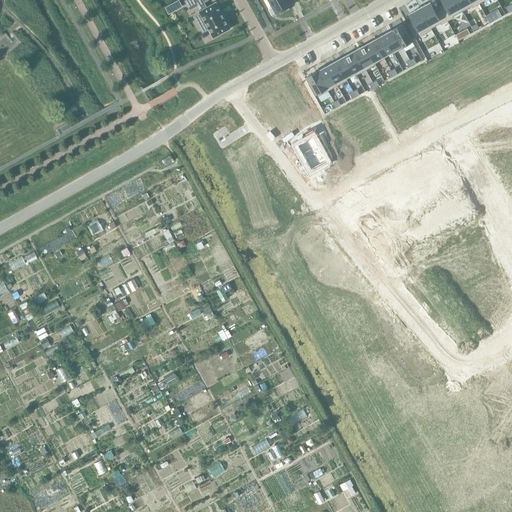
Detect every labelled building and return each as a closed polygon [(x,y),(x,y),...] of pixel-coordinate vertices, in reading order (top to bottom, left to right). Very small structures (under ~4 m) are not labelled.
[(179,0),(178,0),(173,3),(177,10),(183,7),(179,0)] [(207,0),(187,0),(185,1),(190,10),(198,5),(201,11),(200,11),(199,12),(199,13),(200,13),(209,29),(213,37),(213,38),(214,38),(214,37),(230,29),(231,29),(230,28),(216,3),(217,3),(216,2),(215,3),(206,8),(204,2),(208,0),(207,0)] [(270,1),(273,6),(272,6),(276,14),(291,6),(287,0),(268,0),(269,1),(270,1)] [(456,0),(442,0),(446,6),(441,9),(447,21),(454,18),(453,17),(463,11),(461,9),(456,0)] [(473,7),(479,4),(476,0),(456,0),(461,9),(463,11),(472,6),(473,7)] [(421,8),(420,8),(432,30),(431,29),(441,23),(441,25),(447,21),(441,9),(435,12),(430,3),(425,5),(421,7),(421,8)] [(418,9),(415,11),(414,11),(409,14),(415,24),(409,27),(415,39),(432,30),(420,8),(419,9),(418,9)] [(403,24),(394,29),(403,46),(402,46),(404,48),(405,51),(414,46),(412,41),(403,24)] [(384,35),(395,53),(404,48),(402,46),(403,46),(394,29),(393,30),(384,35)] [(470,34),(467,29),(456,35),(458,41),(470,34)] [(375,40),(384,56),(392,52),(393,54),(394,53),(395,53),(384,35),(375,40)] [(375,40),(374,40),(365,45),(376,64),(385,59),(383,56),(384,56),(375,40)] [(376,64),(365,45),(356,50),(367,70),(376,65),(375,64),(376,64)] [(504,48),(488,57),(499,77),(510,71),(505,61),(510,58),(504,48)] [(347,55),(357,75),(366,70),(367,70),(356,50),(347,55)] [(357,75),(347,55),(346,56),(337,61),(347,79),(355,75),(356,76),(357,75)] [(488,57),(473,66),(478,76),(483,73),(489,83),(499,77),(488,57)] [(328,66),(338,85),(347,80),(347,79),(337,61),(336,61),(328,66)] [(329,91),(338,86),(338,85),(328,66),(327,66),(318,71),(329,91)] [(473,66),(457,75),(468,94),(478,89),(473,79),(478,76),(473,66)] [(318,71),(317,72),(307,77),(318,97),(329,91),(318,71)] [(457,75),(441,83),(447,93),(452,90),(457,100),(468,94),(457,75)] [(289,82),(275,90),(279,97),(277,98),(281,104),(283,103),(286,110),(297,104),(300,109),(312,102),(303,85),(293,90),(289,82)] [(437,84),(426,90),(436,107),(447,102),(437,84)] [(426,90),(417,95),(426,113),(436,107),(426,90)] [(417,95),(407,100),(417,118),(426,113),(417,95)] [(407,100),(398,105),(408,123),(417,118),(407,100)] [(398,105),(387,111),(397,129),(408,123),(398,105)] [(379,116),(368,121),(378,139),(389,133),(379,116)] [(368,121),(359,127),(369,144),(378,139),(368,121)] [(315,127),(303,134),(307,140),(298,145),(311,170),(326,161),(313,138),(319,134),(315,127)] [(359,127),(349,132),(359,150),(369,144),(359,127)] [(499,127),(488,133),(498,151),(511,143),(508,136),(504,138),(499,127)] [(349,132),(339,138),(349,155),(359,150),(349,132)] [(488,133),(476,140),(480,147),(482,146),(488,157),(498,151),(488,133)] [(424,167),(409,175),(413,182),(446,164),(440,154),(434,158),(433,155),(426,159),(427,162),(423,164),(424,167)] [(446,164),(413,182),(413,183),(426,176),(434,191),(450,182),(447,176),(451,174),(446,164)] [(358,203),(348,208),(351,213),(350,213),(354,218),(354,219),(356,222),(358,221),(358,222),(364,218),(366,221),(374,216),(372,214),(380,209),(376,201),(389,193),(382,181),(356,195),(360,200),(358,201),(358,203)] [(450,182),(434,191),(443,206),(463,195),(457,185),(453,188),(450,182)] [(463,195),(443,206),(452,222),(467,213),(464,208),(468,205),(463,195)] [(143,211),(121,223),(127,235),(136,230),(132,222),(136,220),(139,226),(149,221),(143,211)] [(467,213),(452,222),(460,238),(480,227),(475,217),(470,219),(467,213)] [(380,233),(372,237),(381,252),(403,240),(398,231),(403,228),(397,216),(379,226),(377,227),(380,232),(380,233)] [(480,227),(460,238),(469,253),(485,245),(481,239),(486,237),(480,227)] [(167,237),(171,244),(176,241),(173,234),(167,237)] [(159,237),(146,244),(150,251),(163,244),(159,237)] [(485,245),(469,253),(477,269),(497,258),(492,248),(488,250),(485,245)] [(205,246),(199,249),(203,255),(209,251),(205,246)] [(415,248),(391,262),(395,268),(397,267),(401,275),(421,264),(417,256),(419,255),(415,248)] [(131,252),(124,255),(127,261),(134,258),(131,252)] [(83,264),(90,263),(88,254),(81,255),(83,264)] [(497,258),(477,269),(486,285),(502,276),(499,270),(503,268),(497,258)] [(424,285),(416,289),(424,304),(446,292),(441,283),(446,280),(439,268),(422,278),(425,283),(423,284),(424,285)] [(494,300),(482,307),(511,290),(511,284),(509,279),(505,282),(502,276),(486,285),(494,300)] [(140,285),(132,286),(134,296),(142,294),(140,285)] [(511,290),(482,307),(486,315),(501,306),(502,309),(507,306),(508,309),(511,306),(511,290)] [(41,311),(52,303),(49,300),(39,307),(41,311)] [(156,321),(147,326),(149,331),(158,327),(156,321)] [(41,323),(34,327),(37,333),(44,329),(41,323)] [(208,329),(213,339),(225,334),(220,324),(208,329)] [(41,338),(45,342),(51,337),(47,333),(41,338)] [(129,358),(140,352),(137,346),(126,351),(129,358)] [(65,385),(70,383),(64,369),(59,371),(65,385)] [(124,381),(137,375),(134,370),(122,377),(124,381)] [(141,383),(131,389),(135,396),(145,391),(141,383)] [(269,386),(264,389),(268,397),(273,395),(269,386)] [(207,412),(214,410),(212,402),(205,404),(207,412)] [(82,403),(76,406),(78,411),(85,408),(82,403)] [(150,419),(160,414),(157,408),(156,409),(153,403),(144,408),(150,419)] [(94,468),(99,475),(108,469),(103,462),(94,468)] [(351,501),(360,497),(354,484),(345,488),(351,501)] [(323,494),(317,499),(324,508),(330,503),(323,494)] [(183,511),(193,506),(188,495),(178,499),(183,511)]
